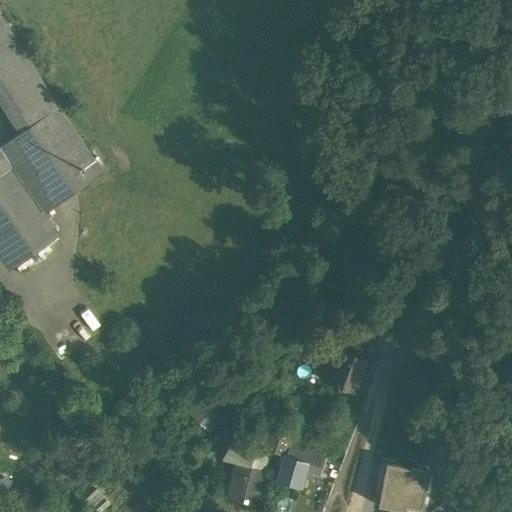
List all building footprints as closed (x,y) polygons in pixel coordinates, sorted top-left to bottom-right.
[(0,71),(33,122),(58,105),(0,16),(0,71)] [(33,122),(0,145),(0,172),(10,166),(42,213),(102,172),(58,105),(33,122)] [(1,174),(0,174),(0,252),(8,264),(55,232),(42,213),(10,166),(0,172),(1,174)] [(378,337),(352,327),(346,343),(371,354),(378,337)] [(344,349),(337,346),(324,380),(356,392),(369,359),(344,349)] [(224,417),(202,399),(188,417),(209,435),(224,417)] [(295,435),(269,423),(261,446),(287,456),(287,454),(288,454),(290,445),(291,446),(295,435)] [(262,453),(240,432),(227,454),(236,461),(234,464),(253,468),(262,453)] [(291,446),(290,445),(288,454),(287,454),(287,456),(279,479),(298,485),(304,466),(317,470),(322,455),(291,446)] [(253,468),(234,464),(226,499),(256,506),(264,471),(253,468)] [(420,511),(429,472),(386,464),(378,506),(389,508),(388,511),(420,511)] [(440,497),(426,506),(429,511),(434,511),(445,505),(440,497)]
